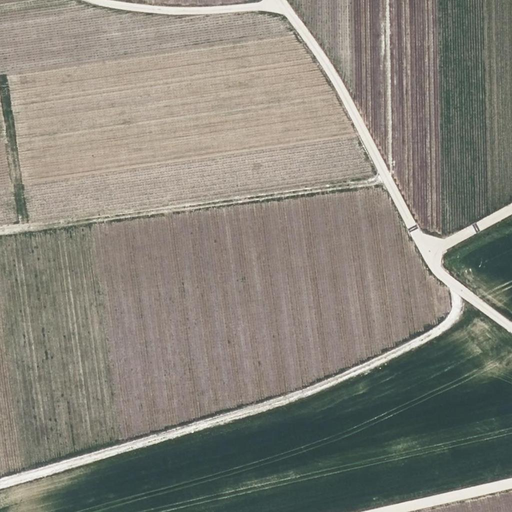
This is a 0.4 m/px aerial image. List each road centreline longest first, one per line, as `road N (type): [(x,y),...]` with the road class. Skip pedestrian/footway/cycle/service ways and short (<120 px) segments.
road 1 (track): [(465,296),(412,346),(320,389),(0,482)]
road 2 (track): [(0,231),(390,179)]
road 3 (unclassified): [(427,251),(313,47),(278,0)]
road 4 (track): [(273,0),(170,10),(101,0)]
road 5 (track): [(0,77),(23,228)]
road 6 (unclassified): [(387,511),(511,484)]
